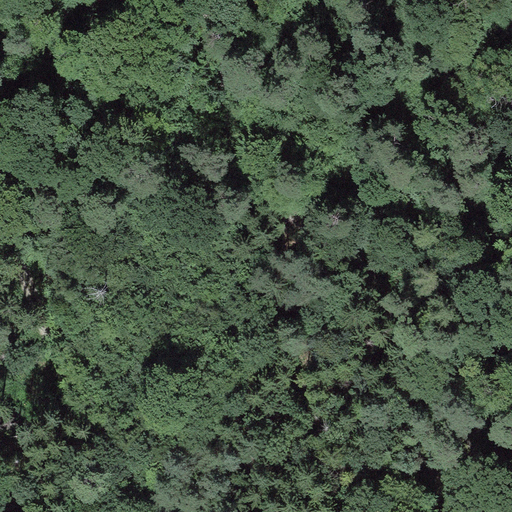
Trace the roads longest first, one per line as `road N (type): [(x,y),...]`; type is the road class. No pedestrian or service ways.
road 1 (track): [(494,511),(402,316),(350,256),(264,194),(234,129),(212,25),(192,0)]
road 2 (track): [(0,236),(68,382),(118,457),(177,511)]
